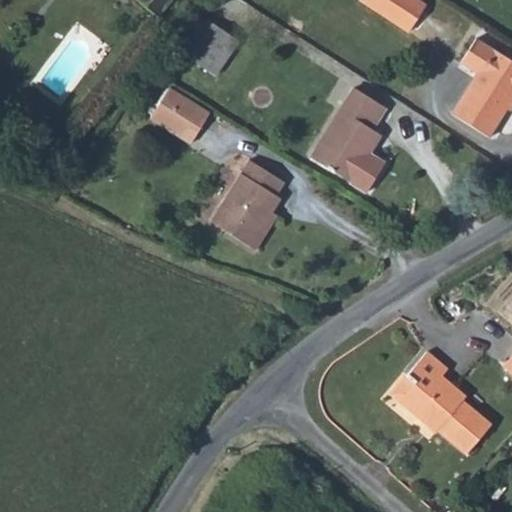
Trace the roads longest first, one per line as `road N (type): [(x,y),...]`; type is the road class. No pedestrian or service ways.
road 1 (track): [(0,180),(44,208),(260,301),(314,346)]
road 2 (unclassified): [(265,386),(337,328),(511,218)]
road 3 (unclassified): [(265,386),(406,511)]
road 4 (unclassified): [(170,511),(265,386)]
